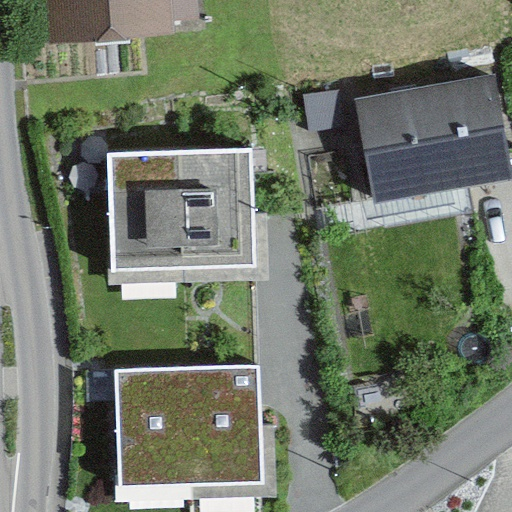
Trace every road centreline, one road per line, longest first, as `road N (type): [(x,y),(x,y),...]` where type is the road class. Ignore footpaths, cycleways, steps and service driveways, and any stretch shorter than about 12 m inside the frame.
road 1 (tertiary): [(10,511),(0,257)]
road 2 (residential): [(511,416),(382,511)]
